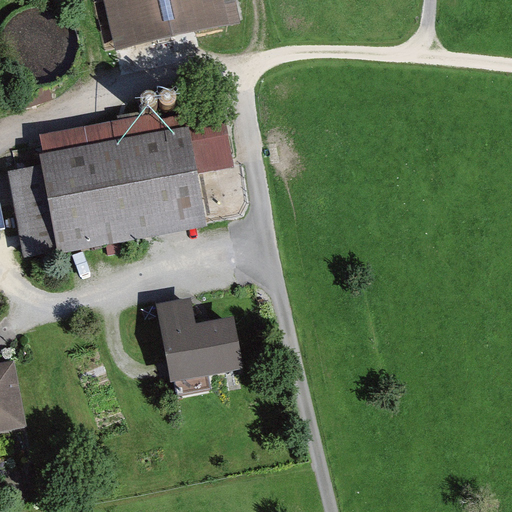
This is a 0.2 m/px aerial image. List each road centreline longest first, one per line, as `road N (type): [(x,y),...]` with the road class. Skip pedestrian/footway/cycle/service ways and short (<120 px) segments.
road 1 (track): [(243,76),(274,270),(335,511)]
road 2 (track): [(0,257),(23,293),(57,303),(271,255)]
road 3 (track): [(243,76),(134,83),(0,133)]
road 4 (track): [(422,55),(282,56),(243,76)]
road 5 (track): [(428,0),(422,55),(511,66)]
